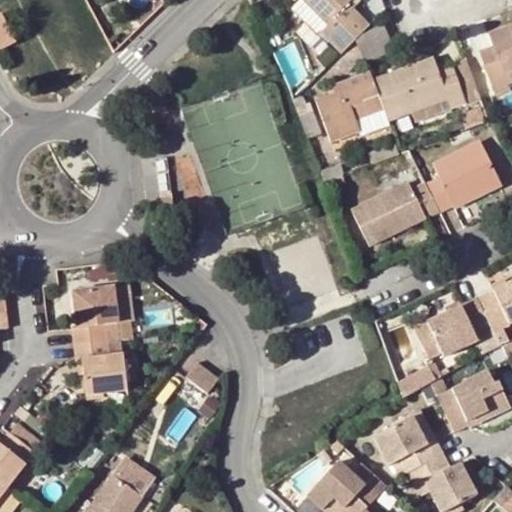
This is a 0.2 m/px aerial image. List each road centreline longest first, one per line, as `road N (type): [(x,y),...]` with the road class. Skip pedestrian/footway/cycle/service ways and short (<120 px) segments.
road 1 (residential): [(152,245),(223,308),(242,340),(236,469),(257,511)]
road 2 (residential): [(383,297),(511,237)]
